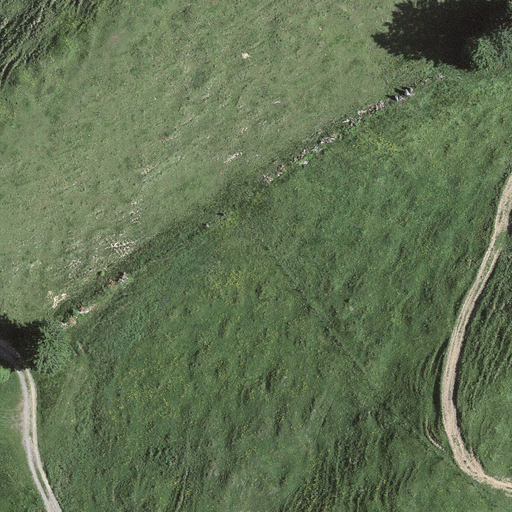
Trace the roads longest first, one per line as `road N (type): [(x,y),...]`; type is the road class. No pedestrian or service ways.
road 1 (track): [(511,189),(496,248),(462,318),(447,399),(460,457),(473,473),(511,491)]
road 2 (track): [(54,511),(41,482),(22,371),(0,350)]
